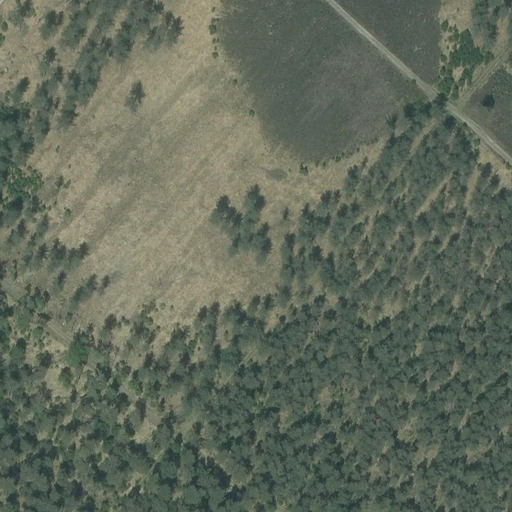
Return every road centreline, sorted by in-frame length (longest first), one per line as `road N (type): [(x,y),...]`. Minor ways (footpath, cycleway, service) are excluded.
road 1 (track): [(112,511),(448,115)]
road 2 (track): [(0,282),(248,511)]
road 3 (track): [(511,172),(322,0)]
